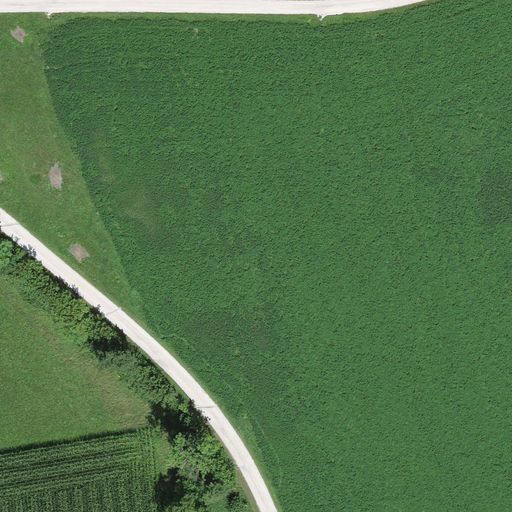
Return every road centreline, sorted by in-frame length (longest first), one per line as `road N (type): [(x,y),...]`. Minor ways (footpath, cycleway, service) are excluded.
road 1 (track): [(0,3),(349,7),(382,0)]
road 2 (track): [(17,234),(156,353),(220,422),(270,511)]
